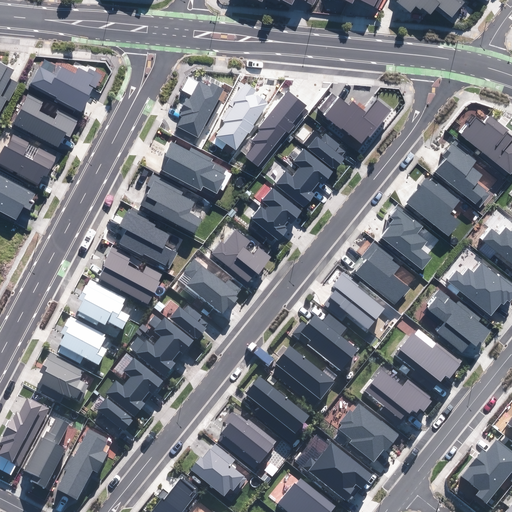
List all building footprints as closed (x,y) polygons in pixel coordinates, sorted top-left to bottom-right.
[(344,0),(375,15),(382,0),(344,0)] [(396,0),(410,12),(415,6),(420,9),(422,7),(431,14),(437,6),(452,17),(464,2),(461,0),(396,0)] [(14,69),(0,62),(0,110),(6,99),(8,100),(18,83),(9,79),(14,69)] [(39,67),(30,85),(82,112),(101,75),(89,69),(87,73),(79,68),(75,75),(62,68),(57,76),(39,67)] [(176,126),(198,137),(224,89),(212,83),(210,88),(199,82),(190,100),(187,99),(179,114),(182,115),(176,126)] [(226,121),(212,141),(223,148),(226,143),(236,150),(269,104),(254,94),(256,90),(244,83),(229,104),(231,106),(222,119),(226,121)] [(306,106),(289,92),(259,128),(261,130),(253,140),(256,143),(245,156),(257,166),(286,131),(288,132),(295,124),(293,123),(306,106)] [(333,92),(319,110),(342,128),(363,145),(390,111),(378,101),(367,114),(352,101),(349,105),(333,92)] [(43,101),(29,93),(13,124),(58,147),(65,133),(70,135),(79,119),(59,109),(54,119),(38,111),(43,101)] [(468,124),(460,134),(510,174),(511,172),(511,138),(506,134),(508,131),(491,117),(485,124),(477,118),(470,126),(468,124)] [(340,145),(326,134),(321,140),(317,137),(308,148),(335,170),(344,159),(341,156),(345,152),(338,146),(340,145)] [(29,143),(13,135),(6,148),(4,147),(0,155),(0,163),(39,183),(43,175),(46,176),(56,157),(40,149),(33,161),(22,156),(29,143)] [(478,159),(455,141),(443,156),(447,159),(436,173),(479,207),(490,194),(476,183),(483,175),(472,166),(478,159)] [(190,152),(172,143),(159,167),(201,190),(203,186),(218,193),(228,173),(211,163),(213,160),(192,148),(190,152)] [(332,172),(303,149),(293,161),(301,167),(292,178),(285,172),(275,183),(304,207),(314,194),(311,192),(319,181),(322,184),(332,172)] [(0,210),(16,219),(22,206),(29,210),(33,203),(31,202),(35,194),(0,175),(0,210)] [(184,191),(153,175),(148,184),(153,187),(143,205),(194,233),(201,220),(188,213),(194,202),(182,196),(184,191)] [(436,186),(427,179),(407,203),(448,236),(459,222),(449,214),(460,200),(438,183),(436,186)] [(301,212),(272,188),(262,201),(269,207),(265,211),(261,207),(252,218),(278,240),(287,229),(283,226),(287,221),(291,224),(301,212)] [(423,226),(399,207),(391,217),(394,220),(390,225),(391,226),(382,237),(422,269),(431,258),(420,249),(426,242),(416,233),(423,226)] [(127,229),(119,243),(142,255),(143,253),(170,267),(177,254),(163,247),(170,234),(154,226),(156,223),(129,209),(120,226),(127,229)] [(492,229),(483,240),(511,262),(511,230),(511,232),(507,228),(500,236),(492,229)] [(250,241),(236,229),(224,245),(221,242),(213,253),(248,281),(269,256),(259,248),(253,255),(244,248),(250,241)] [(393,258),(373,242),(362,256),(367,260),(356,273),(395,305),(408,288),(392,276),(399,267),(391,260),(393,258)] [(131,255),(114,246),(104,265),(106,266),(100,279),(148,304),(164,272),(148,264),(143,273),(126,265),(131,255)] [(225,284),(195,259),(184,271),(193,278),(187,285),(223,313),(229,306),(230,307),(237,299),(236,297),(241,290),(228,280),(225,284)] [(457,271),(449,282),(491,315),(501,303),(503,304),(506,299),(509,302),(511,298),(511,283),(501,275),(499,278),(482,264),(475,273),(469,269),(463,276),(457,271)] [(360,285),(344,272),(333,286),(337,289),(325,305),(343,319),(348,313),(368,329),(384,309),(357,288),(360,285)] [(126,299),(90,280),(87,285),(86,285),(79,298),(84,301),(79,310),(105,324),(107,321),(122,329),(129,316),(120,311),(126,299)] [(457,304),(439,290),(435,296),(437,298),(428,309),(445,322),(437,332),(462,352),(471,341),(478,347),(491,331),(478,321),(481,318),(459,301),(457,304)] [(202,316),(189,305),(184,311),(179,307),(170,319),(197,340),(209,325),(201,318),(202,316)] [(107,334),(70,315),(61,332),(65,334),(60,344),(62,345),(59,352),(80,363),(83,357),(99,365),(107,349),(101,346),(107,334)] [(194,341),(165,318),(162,321),(155,315),(149,322),(156,328),(154,331),(161,336),(153,346),(147,340),(144,343),(137,337),(129,347),(165,376),(175,363),(172,360),(180,350),(183,353),(194,341)] [(323,322),(315,316),(307,326),(302,322),(294,333),(341,370),(358,349),(340,335),(346,329),(329,315),(323,322)] [(413,333),(395,355),(414,370),(419,364),(440,381),(445,374),(449,377),(462,361),(438,342),(433,349),(413,333)] [(335,382),(290,346),(276,363),(321,399),(335,382)] [(84,370),(51,353),(40,373),(44,375),(40,383),(70,398),(71,396),(79,400),(87,385),(79,381),(84,370)] [(163,382),(134,358),(124,371),(131,377),(123,387),(116,381),(106,393),(134,417),(145,404),(141,401),(149,391),(153,394),(163,382)] [(381,370),(365,390),(401,419),(407,411),(414,416),(420,409),(424,412),(432,402),(429,399),(431,397),(408,379),(402,387),(381,370)] [(309,415),(260,376),(246,394),(295,433),(309,415)] [(4,444),(0,452),(0,455),(19,465),(49,408),(29,398),(20,414),(16,412),(13,419),(12,418),(2,436),(4,437),(1,442),(4,444)] [(134,419),(107,398),(98,409),(124,431),(134,419)] [(342,425),(339,429),(353,440),(351,442),(374,461),(384,448),(386,450),(398,435),(359,404),(352,412),(350,411),(340,423),(342,425)] [(229,424),(222,433),(260,462),(276,442),(249,420),(246,423),(232,412),(225,421),(229,424)] [(42,438),(25,470),(34,475),(31,481),(44,488),(65,449),(57,445),(68,423),(57,417),(49,433),(47,432),(44,439),(42,438)] [(88,428),(57,488),(77,498),(93,469),(97,472),(107,453),(102,450),(108,439),(88,428)] [(484,452),(463,476),(480,491),(476,495),(485,503),(507,477),(511,480),(511,479),(511,451),(497,439),(486,453),(484,452)] [(311,457),(303,467),(345,500),(357,484),(362,488),(373,475),(332,442),(317,462),(311,457)] [(234,460),(215,444),(202,459),(201,458),(191,470),(224,496),(230,488),(236,492),(247,478),(230,465),(234,460)] [(298,477),(278,503),(288,511),(331,511),(335,506),(298,477)] [(162,499),(152,511),(181,511),(198,491),(182,479),(164,501),(162,499)]
